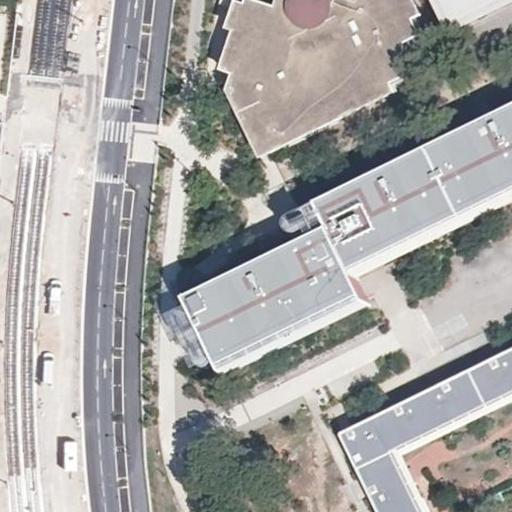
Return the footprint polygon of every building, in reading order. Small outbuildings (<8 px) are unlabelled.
[(422,37),(420,32),(403,0),(264,0),(263,3),(260,14),(251,11),(230,78),(242,81),(237,96),(266,151),(403,93),(399,85),(409,80),(401,63),(404,61),(406,57),(407,52),(406,49),(423,40),(422,37)] [(511,0),(440,0),(461,42),(467,38),(477,33),(511,15),(511,0)] [(511,15),(477,33),(467,38),(476,55),(511,36),(511,15)] [(341,228),(366,276),(511,203),(511,111),(490,122),(327,202),(341,228)] [(241,370),(377,302),(375,298),(369,284),(366,276),(341,228),(308,245),(194,302),(230,376),(241,370)] [(511,511),(511,353),(360,429),(353,432),(342,438),(363,479),(379,511),(511,511)]
